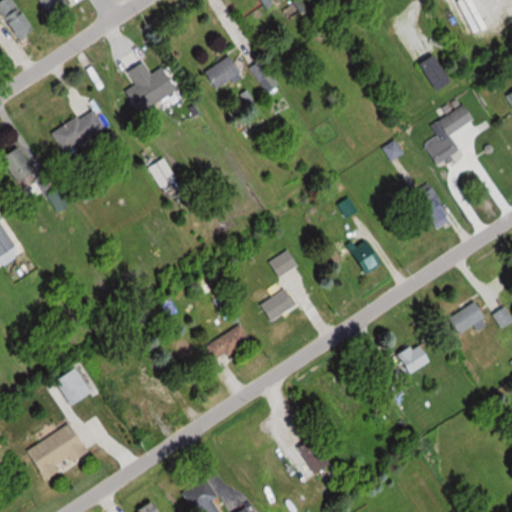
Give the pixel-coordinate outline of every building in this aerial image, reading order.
[(19,0),(0,0),(0,16),(19,16),(19,0)] [(208,71),(218,88),(243,73),(232,56),(208,71)] [(153,74),(146,62),(129,70),(137,86),(128,90),(139,113),(180,92),(167,66),(153,74)] [(511,88),(503,92),(511,112),(511,88)] [(468,121),(460,105),(427,124),(434,136),(420,144),(432,164),(455,152),(445,134),(468,121)] [(54,134),(68,154),(107,127),(94,107),(54,134)] [(429,230),(446,221),(427,185),(410,194),(429,230)] [(0,224),(0,258),(20,249),(7,222),(0,224)] [(282,277),(301,264),(291,249),(272,262),(282,277)] [(261,305),(273,322),(298,305),(286,288),(261,305)] [(484,322),(466,301),(443,320),(454,334),(467,323),(474,331),(484,322)] [(509,321),(500,306),(488,313),(498,328),(509,321)] [(207,344),(217,362),(254,342),(244,324),(207,344)] [(421,364),(415,343),(392,350),(398,371),(421,364)] [(97,392),(81,366),(59,380),(75,406),(97,392)] [(181,399),(163,376),(147,388),(166,412),(181,399)] [(30,449),(48,479),(92,453),(75,423),(30,449)] [(325,459),(303,438),(291,450),(312,471),(325,459)] [(179,489),(189,511),(218,511),(203,477),(179,489)] [(156,511),(148,499),(126,511),(156,511)]
